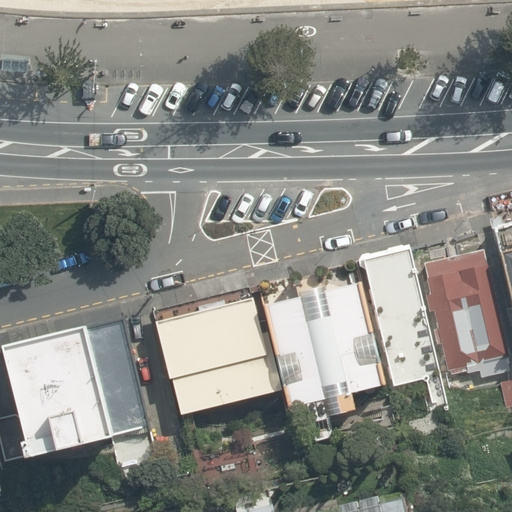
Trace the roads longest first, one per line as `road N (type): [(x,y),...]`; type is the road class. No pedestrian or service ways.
road 1 (residential): [(367,218),(182,268)]
road 2 (residential): [(182,268),(0,312)]
road 3 (secondary): [(0,154),(186,157)]
road 4 (secondary): [(186,157),(358,144)]
road 5 (residential): [(511,156),(503,170),(367,218)]
road 6 (secondary): [(358,144),(511,135)]
